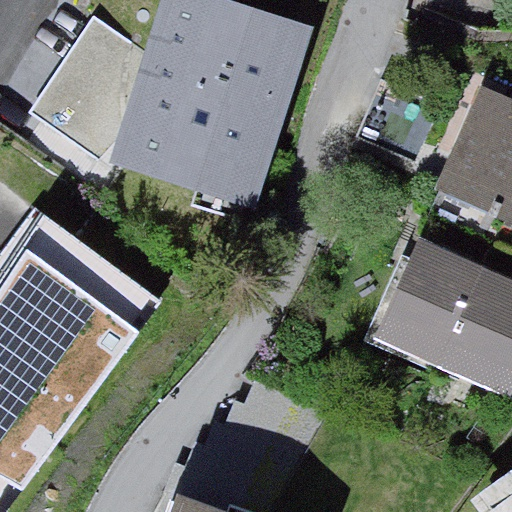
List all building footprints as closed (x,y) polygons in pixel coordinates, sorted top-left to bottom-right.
[(313,28),(219,0),(176,0),(124,171),(256,212),(313,28)] [(420,149),(433,102),(384,89),(371,136),(420,149)] [(511,112),(484,99),(443,189),(511,220),(511,112)] [(0,265),(0,511),(21,511),(165,297),(35,212),(0,265)] [(511,283),(420,246),(379,345),(511,398),(511,283)] [(511,511),(511,486),(480,510),(481,511),(511,511)]
